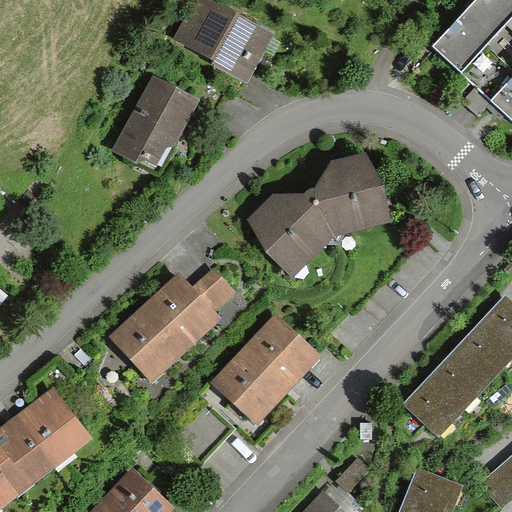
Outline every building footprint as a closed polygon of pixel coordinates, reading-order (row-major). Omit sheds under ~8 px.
[(269,39),(201,0),(200,0),(176,42),(245,81),(269,39)] [(511,0),(479,0),(470,11),(511,50),(511,0)] [(511,50),(470,11),(434,49),(476,88),(511,50)] [(511,50),(476,88),(511,121),(511,50)] [(201,102),(156,78),(118,150),(163,174),(201,102)] [(366,162),(330,170),(316,193),(281,195),(250,222),(298,276),(338,241),(381,232),(366,162)] [(159,381),(227,316),(219,309),(238,290),(218,269),(199,287),(186,274),(118,338),(159,381)] [(511,357),(511,313),(505,306),(413,402),(442,430),(511,357)] [(262,420),(326,352),(283,313),(220,381),(262,420)] [(0,511),(7,511),(96,436),(55,388),(0,435),(0,511)] [(504,511),(509,511),(511,509),(511,459),(482,487),(504,511)] [(453,511),(467,480),(423,463),(402,511),(453,511)] [(349,495),(370,477),(359,465),(338,483),(349,495)] [(169,511),(177,504),(136,466),(92,511),(169,511)] [(343,511),(323,492),(304,511),(343,511)]
